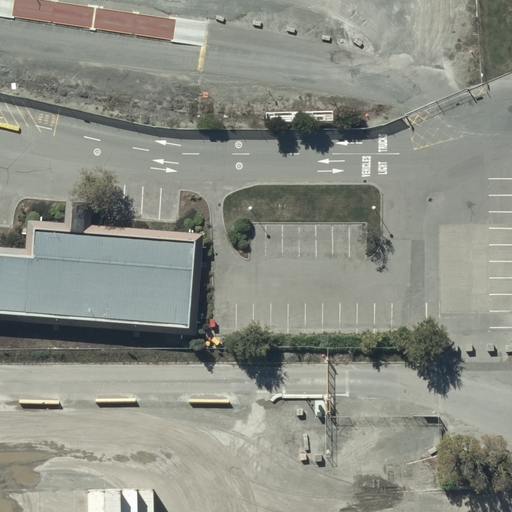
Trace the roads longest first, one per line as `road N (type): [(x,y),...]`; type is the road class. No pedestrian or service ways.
road 1 (unknown): [(0,31),(236,58)]
road 2 (unknown): [(236,58),(384,96)]
road 3 (unknown): [(384,96),(459,115),(511,105)]
